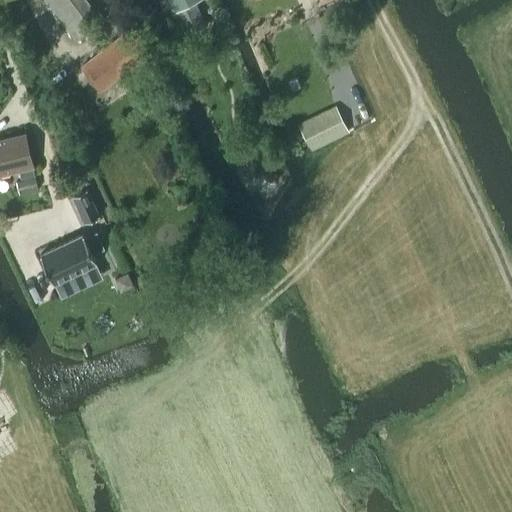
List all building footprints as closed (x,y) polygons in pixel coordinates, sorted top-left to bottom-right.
[(75,41),(103,19),(88,0),(45,0),(75,41)] [(165,0),(172,12),(193,1),(194,0),(165,0)] [(131,26),(80,67),(100,92),(150,51),(131,26)] [(348,133),(334,106),(298,124),(312,150),(348,133)] [(0,138),(0,175),(19,171),(20,178),(33,175),(25,133),(0,138)] [(272,170),(263,174),(265,179),(271,181),(276,179),(272,170)] [(87,188),(71,196),(83,222),(99,215),(87,188)] [(83,234),(39,254),(53,283),(97,263),(92,254),(104,248),(96,231),(84,236),(83,234)] [(126,273),(115,279),(121,291),(132,286),(133,285),(127,273),(126,273)]
